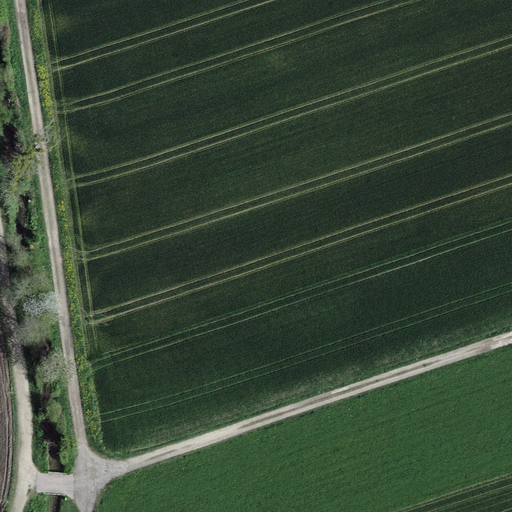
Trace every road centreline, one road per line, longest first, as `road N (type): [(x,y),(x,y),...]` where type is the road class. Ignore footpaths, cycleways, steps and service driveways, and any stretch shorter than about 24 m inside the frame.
road 1 (track): [(20,0),(86,486)]
road 2 (track): [(87,477),(511,335)]
road 3 (track): [(14,511),(24,482),(19,377),(0,253)]
